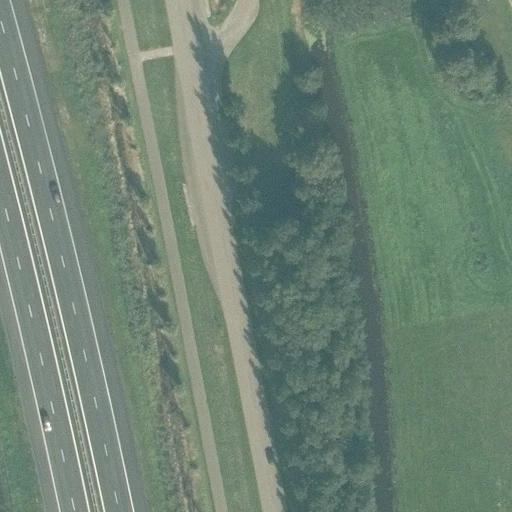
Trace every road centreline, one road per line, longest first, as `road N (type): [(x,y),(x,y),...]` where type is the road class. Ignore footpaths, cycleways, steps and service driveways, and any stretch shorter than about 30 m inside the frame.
road 1 (motorway): [(130,511),(8,0)]
road 2 (tertiary): [(278,511),(186,55)]
road 3 (motorway): [(0,210),(69,511)]
